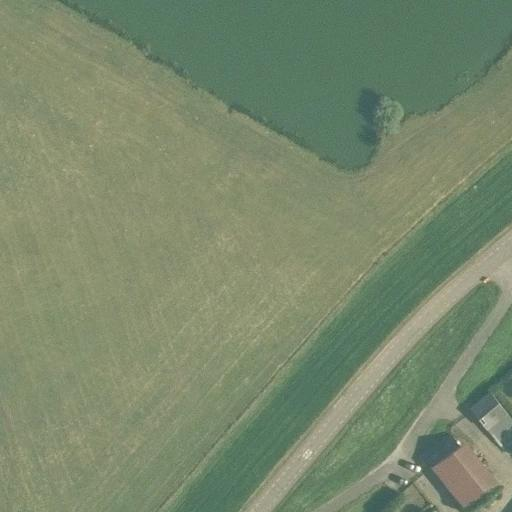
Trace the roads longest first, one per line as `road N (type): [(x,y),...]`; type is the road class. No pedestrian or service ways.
road 1 (unclassified): [(255,511),(397,341),(511,236)]
road 2 (unknown): [(334,511),(408,443),(488,340),(502,276),(496,250)]
